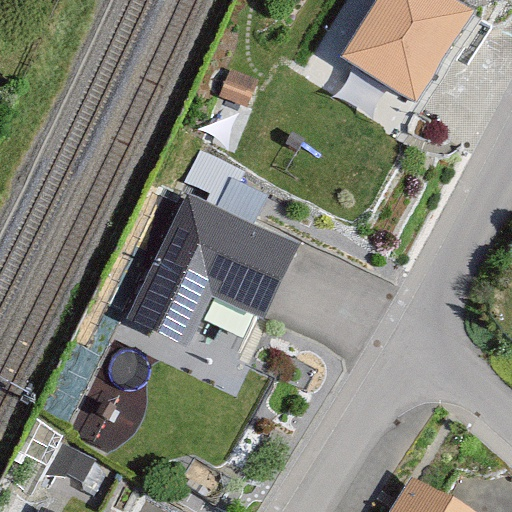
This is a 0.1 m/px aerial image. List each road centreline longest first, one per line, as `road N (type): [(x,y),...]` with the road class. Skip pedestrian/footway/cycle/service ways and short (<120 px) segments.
road 1 (residential): [(412,339),(511,161)]
road 2 (residential): [(412,339),(308,511)]
road 3 (residential): [(511,424),(412,339)]
